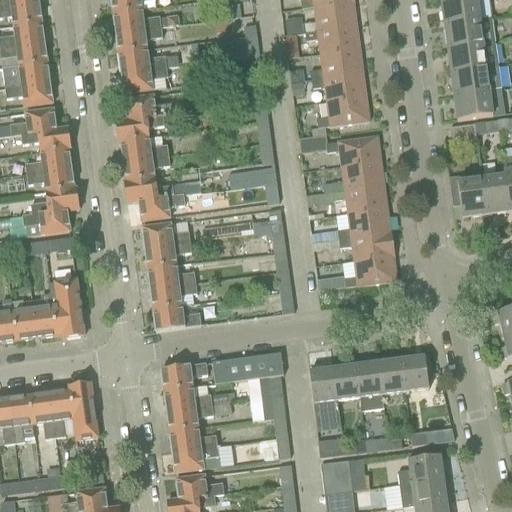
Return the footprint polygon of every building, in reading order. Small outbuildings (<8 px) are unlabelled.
[(0,0),(0,12),(38,7),(37,0),(0,0)] [(155,0),(109,0),(112,18),(141,14),(139,4),(155,2),(155,0)] [(300,3),(301,13),(313,11),(354,5),(352,0),(311,0),(311,2),(300,3)] [(475,0),(474,0),(440,5),(443,28),(478,24),(475,0)] [(303,27),(304,37),(355,29),(352,7),(354,7),(354,5),(313,11),(315,26),(303,27)] [(0,22),(11,21),(12,31),(41,27),(38,7),(0,12),(0,22)] [(239,8),(218,11),(220,24),(240,21),(239,8)] [(112,18),(115,38),(160,32),(158,22),(158,20),(142,22),(141,14),(112,18)] [(177,19),(158,22),(160,32),(178,30),(177,19)] [(443,28),(446,52),(495,46),(491,22),(478,24),(443,28)] [(300,24),(284,26),(285,38),(302,36),(300,24)] [(0,41),(0,52),(43,47),(41,27),(12,31),(13,40),(0,41)] [(317,44),(319,59),(359,53),(355,29),(304,37),(305,45),(317,44)] [(254,30),(243,31),(245,41),(256,40),(254,30)] [(115,38),(118,58),(146,54),(145,43),(161,41),(160,32),(115,38)] [(304,37),(295,38),(297,46),(301,46),(305,45),(304,37)] [(245,41),(247,61),(258,60),(256,40),(245,41)] [(446,52),(449,76),(498,70),(495,46),(446,52)] [(16,61),(18,71),(46,67),(43,47),(0,52),(0,60),(0,63),(16,61)] [(309,75),(310,84),(362,77),(359,53),(319,59),(321,73),(309,75)] [(146,54),(118,58),(120,78),(165,72),(175,71),(178,70),(176,60),(176,59),(171,59),(147,63),(146,54)] [(258,60),(247,61),(250,82),(261,80),(258,60)] [(1,73),(4,93),(49,87),(46,67),(18,71),(1,73)] [(449,76),(453,100),(488,95),(501,93),(498,70),(449,76)] [(165,72),(120,78),(123,98),(143,96),(152,94),(150,83),(166,81),(166,80),(165,72)] [(302,73),(289,74),(290,85),(303,84),(302,73)] [(323,91),(325,107),(365,101),(362,77),(310,84),(311,93),(323,91)] [(258,86),(237,89),(238,101),(246,100),(260,98),(258,86)] [(301,86),(290,87),(292,99),(303,98),(301,86)] [(49,87),(4,93),(5,103),(22,101),(23,111),(51,107),(49,87)] [(488,95),(453,100),(456,124),(491,119),(488,95)] [(260,98),(246,100),(247,111),(254,110),(261,109),(260,98)] [(144,101),(124,104),(126,116),(127,124),(127,125),(162,120),(171,118),(170,107),(154,109),(152,100),(144,101)] [(365,101),(325,107),(327,121),(315,123),(317,132),(368,125),(365,101)] [(188,106),(177,107),(179,120),(190,118),(188,106)] [(261,109),(254,110),(255,122),(266,121),(265,108),(261,109)] [(25,126),(9,129),(11,140),(21,139),(55,134),(55,133),(52,113),(33,116),(24,117),(25,126)] [(127,124),(115,125),(115,126),(117,146),(118,147),(120,147),(120,146),(148,142),(147,132),(163,130),(162,120),(127,125),(127,124)] [(483,127),(484,137),(498,135),(497,125),(483,127)] [(449,131),(451,146),(475,143),(473,128),(449,131)] [(2,130),(0,130),(0,141),(3,141),(11,140),(9,129),(2,130)] [(268,131),(257,132),(259,148),(270,146),(268,131)] [(55,134),(21,139),(22,149),(38,147),(39,157),(68,153),(68,154),(70,154),(70,153),(67,132),(55,133),(55,134)] [(324,139),(297,143),(299,158),(326,154),(325,148),(325,146),(324,139)] [(148,142),(120,146),(120,147),(122,166),(167,160),(166,149),(162,149),(161,140),(148,142)] [(338,155),(340,170),(380,165),(376,140),(325,148),(326,154),(326,157),(338,155)] [(259,148),(262,168),(273,167),(270,146),(259,148)] [(40,166),(24,168),(25,179),(71,173),(68,154),(68,153),(39,157),(40,166)] [(511,159),(502,161),(504,174),(509,210),(510,210),(511,209),(511,159)] [(122,166),(125,186),(125,187),(153,183),(152,172),(168,169),(167,160),(122,166)] [(330,189),(331,196),(383,189),(380,165),(340,170),(342,185),(330,187),(330,189)] [(262,174),(227,178),(229,193),(264,188),(275,187),(273,172),(262,174)] [(44,187),(45,197),(73,193),(71,173),(25,179),(27,189),(44,187)] [(480,183),(479,173),(470,174),(470,178),(447,181),(451,211),(459,210),(461,222),(486,218),(480,183)] [(503,180),(480,183),(486,218),(509,215),(511,215),(510,210),(509,210),(504,174),(502,175),(503,180)] [(125,186),(123,186),(123,187),(126,208),(138,206),(138,205),(173,201),(171,189),(155,191),(153,183),(125,187),(125,186)] [(197,185),(171,189),(173,201),(175,200),(182,199),(199,197),(197,185)] [(275,187),(264,188),(266,203),(277,202),(275,187)] [(330,187),(322,188),(323,197),(328,196),(331,196),(330,189),(330,187)] [(344,203),(346,218),(386,213),(383,189),(331,196),(332,203),(332,205),(344,203)] [(46,206),(30,208),(31,218),(31,220),(66,215),(78,214),(78,213),(75,193),(75,192),(73,192),(73,193),(45,197),(46,206)] [(323,197),(309,199),(310,209),(333,206),(332,205),(332,203),(331,196),(328,196),(323,197)] [(173,201),(138,205),(138,206),(140,226),(160,223),(169,222),(168,211),(175,210),(183,209),(182,199),(175,200),(173,201)] [(338,243),(338,244),(390,236),(390,235),(389,235),(386,213),(346,218),(348,233),(336,234),(338,243)] [(66,215),(22,221),(23,231),(25,231),(26,241),(41,239),(69,236),(66,215)] [(281,227),(270,229),(271,236),(282,235),(281,227)] [(141,232),(144,253),(188,247),(187,236),(171,238),(170,228),(141,232)] [(336,234),(310,238),(311,247),(338,243),(336,234)] [(282,235),(271,236),(273,252),(284,250),(282,235)] [(351,251),(353,266),(394,260),(390,236),(338,244),(339,252),(351,251)] [(50,244),(52,255),(71,252),(69,241),(50,244)] [(24,258),(36,257),(35,246),(22,247),(24,258)] [(22,247),(9,249),(10,260),(24,258),(22,247)] [(144,253),(147,273),(175,270),(174,259),(190,256),(188,247),(144,253)] [(285,260),(274,262),(276,277),(287,276),(285,260)] [(394,260),(353,266),(355,281),(343,282),(344,291),(396,285),(392,261),(394,261),(394,260)] [(147,273),(150,294),(194,288),(192,276),(177,279),(175,270),(147,273)] [(287,276),(276,277),(278,293),(289,291),(287,276)] [(57,308),(50,309),(54,338),(61,337),(61,342),(83,339),(79,310),(75,282),(55,285),(54,286),(57,308)] [(326,283),(317,285),(318,294),(328,293),(326,283)] [(150,294),(152,314),(181,311),(179,299),(195,297),(194,288),(150,294)] [(35,302),(30,303),(35,341),(54,338),(50,309),(47,310),(41,310),(40,301),(35,302)] [(291,301),(280,303),(282,318),(293,316),(291,305),(291,301)] [(23,313),(11,314),(11,315),(15,344),(35,341),(30,303),(26,303),(22,304),(23,313)] [(0,306),(0,345),(15,344),(11,315),(11,314),(2,316),(0,307),(0,306)] [(181,311),(152,314),(155,335),(200,329),(198,317),(182,319),(181,311)] [(499,327),(502,339),(511,336),(511,312),(491,317),(493,329),(499,327)] [(511,360),(511,336),(502,339),(505,351),(499,352),(501,363),(511,360)] [(215,388),(268,381),(279,379),(283,379),(283,378),(280,357),(212,367),(214,387),(215,388)] [(423,360),(399,363),(403,395),(428,392),(423,360)] [(355,369),(354,369),(358,401),(360,415),(382,412),(381,398),(377,366),(370,367),(369,363),(355,365),(355,369)] [(399,363),(377,366),(381,398),(403,395),(399,363)] [(160,373),(163,394),(192,390),(190,382),(207,379),(205,367),(160,373)] [(354,369),(332,372),(336,404),(358,401),(354,369)] [(312,407),(314,420),(337,417),(336,404),(332,372),(308,375),(312,407)] [(279,379),(268,381),(270,400),(281,399),(279,379)] [(509,398),(511,409),(511,385),(501,388),(503,399),(509,398)] [(68,394),(72,423),(73,423),(75,444),(97,442),(89,387),(68,390),(68,394)] [(192,390),(163,394),(166,415),(210,409),(209,398),(207,399),(205,390),(192,392),(192,390)] [(68,394),(47,397),(53,442),(65,440),(63,425),(72,423),(68,394)] [(47,397),(27,400),(31,429),(42,427),(44,443),(53,442),(47,397)] [(270,400),(273,421),(284,419),(281,399),(270,400)] [(27,400),(7,402),(13,447),(24,446),(22,430),(31,429),(27,400)] [(7,402),(0,403),(0,432),(1,433),(3,448),(13,447),(7,402)] [(166,415),(169,435),(197,431),(196,422),(212,420),(210,409),(166,415)] [(284,425),(273,426),(275,441),(286,440),(284,425)] [(169,435),(171,456),(216,450),(215,439),(199,442),(197,431),(169,435)] [(426,436),(409,438),(411,451),(427,449),(426,436)] [(286,440),(275,441),(278,463),(289,462),(286,440)] [(400,442),(386,444),(387,454),(401,452),(400,442)] [(317,446),(319,462),(343,459),(342,450),(341,443),(317,446)] [(343,459),(355,458),(354,449),(342,450),(343,459)] [(175,455),(171,456),(174,478),(175,478),(194,475),(203,474),(203,475),(220,472),(220,471),(233,469),(230,450),(217,452),(216,450),(215,450),(175,455)] [(408,474),(396,475),(398,489),(401,489),(410,488),(442,483),(438,453),(406,457),(408,474)] [(319,468),(323,499),(351,496),(347,465),(319,468)] [(290,474),(279,475),(281,490),(292,489),(290,474)] [(73,479),(59,481),(60,493),(75,491),(73,479)] [(175,484),(177,504),(222,498),(221,488),(205,490),(204,480),(175,484)] [(59,481),(38,484),(40,496),(60,493),(59,481)] [(398,489),(382,492),(384,511),(400,511),(401,511),(404,511),(413,510),(445,506),(442,483),(410,488),(401,489),(398,489)] [(33,485),(18,487),(20,498),(35,496),(33,485)] [(18,487),(3,489),(4,500),(20,498),(18,487)] [(292,489),(281,490),(283,506),(294,504),(292,489)] [(105,511),(103,493),(74,497),(76,506),(60,508),(60,511),(105,511)] [(323,499),(324,511),(352,511),(351,496),(323,499)] [(165,505),(166,511),(197,511),(198,511),(215,510),(213,500),(223,499),(222,498),(177,504),(165,505)]
